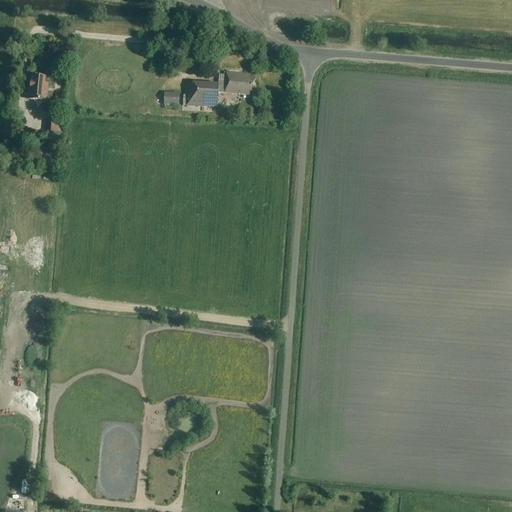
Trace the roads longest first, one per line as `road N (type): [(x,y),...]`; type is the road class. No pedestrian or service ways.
road 1 (unclassified): [(276,511),(310,51)]
road 2 (unclassified): [(511,68),(310,51)]
road 3 (unclassified): [(310,51),(278,45),(190,0)]
